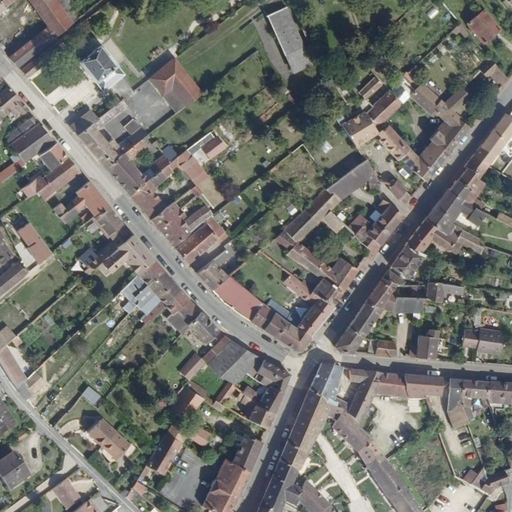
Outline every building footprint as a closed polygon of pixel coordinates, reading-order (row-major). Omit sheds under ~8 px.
[(0,0),(0,13),(17,0),(26,0),(46,27),(9,61),(17,70),(73,27),(57,4),(53,0),(0,0)] [(511,0),(503,0),(511,9),(511,0)] [(83,14),(77,5),(73,8),(80,17),(83,14)] [(310,70),(285,11),(268,19),(293,77),(310,70)] [(502,34),(484,13),(467,28),(485,48),(502,34)] [(123,76),(99,46),(76,64),(94,85),(101,93),(119,79),(123,76)] [(42,68),(37,61),(21,73),(27,80),(42,68)] [(203,97),(175,63),(150,82),(162,98),(171,91),(186,110),(203,97)] [(509,83),(492,64),(480,75),(489,84),(491,82),(502,92),(509,83)] [(412,77),(366,123),(376,139),(414,102),(425,89),(412,77)] [(375,85),(359,101),(366,108),(382,91),(375,85)] [(355,106),(346,86),(339,89),(349,111),(355,106)] [(19,116),(25,112),(6,89),(0,93),(0,114),(2,118),(13,110),(19,116)] [(434,146),(447,159),(471,130),(455,116),(473,97),(466,89),(446,107),(425,89),(414,102),(432,119),(436,115),(447,124),(430,142),(434,146)] [(124,100),(97,121),(98,122),(125,102),(124,100)] [(132,109),(125,102),(98,122),(77,139),(105,172),(135,149),(144,142),(147,139),(133,122),(125,129),(132,138),(119,148),(114,142),(109,146),(99,135),(132,109)] [(91,114),(70,131),(77,139),(98,122),(97,121),(91,114)] [(511,140),(511,124),(509,122),(505,120),(474,162),(488,173),(511,140)] [(347,133),(343,125),(336,129),(356,154),(376,139),(366,123),(364,121),(347,133)] [(30,159),(52,143),(37,126),(8,145),(14,153),(22,164),(30,159)] [(164,135),(160,130),(149,138),(154,143),(164,135)] [(379,144),(401,164),(410,155),(387,134),(379,144)] [(210,143),(206,138),(192,149),(197,155),(210,143)] [(161,150),(170,143),(167,139),(158,146),(161,150)] [(148,148),(144,142),(135,149),(139,156),(148,148)] [(50,171),(66,160),(53,145),(39,158),(50,171)] [(401,164),(425,186),(447,159),(434,146),(419,163),(410,155),(401,164)] [(151,169),(156,176),(174,162),(180,158),(172,147),(164,153),(166,157),(151,169)] [(135,149),(105,172),(118,187),(137,172),(129,164),(139,156),(135,149)] [(192,149),(187,152),(193,159),(197,155),(192,149)] [(180,158),(174,162),(180,170),(193,185),(206,175),(193,159),(187,152),(180,158)] [(0,184),(24,166),(22,164),(14,153),(3,162),(8,169),(0,174),(0,184)] [(69,182),(79,175),(66,160),(50,171),(48,173),(46,171),(40,175),(47,184),(34,194),(43,204),(53,196),(52,194),(68,181),(69,182)] [(349,175),(356,170),(350,161),(343,167),(349,175)] [(156,176),(147,183),(153,190),(180,170),(174,162),(156,176)] [(492,175),(488,173),(474,162),(465,173),(467,175),(458,187),(471,196),(479,185),(485,177),(489,179),(492,175)] [(349,175),(331,188),(326,193),(337,206),(342,203),(367,185),(372,200),(379,200),(379,190),(364,164),(356,170),(349,175)] [(391,181),(393,169),(387,168),(385,180),(391,181)] [(137,172),(118,187),(127,197),(147,183),(137,172)] [(24,201),(34,194),(47,184),(40,175),(22,189),(25,194),(21,197),(24,201)] [(196,189),(209,179),(206,175),(193,185),(196,189)] [(147,183),(127,197),(150,224),(166,212),(162,207),(153,196),(156,193),(153,190),(147,183)] [(485,189),(479,185),(471,196),(478,199),(485,189)] [(91,224),(106,211),(86,186),(75,197),(76,200),(70,205),(77,214),(83,209),(88,215),(79,223),(83,230),(91,224)] [(396,204),(405,211),(413,201),(396,187),(395,187),(392,188),(392,192),(391,195),(396,204)] [(471,196),(458,187),(456,187),(449,196),(447,195),(435,211),(451,222),(455,224),(462,215),(471,221),(473,217),(479,221),(481,215),(471,209),(464,205),(471,196)] [(192,192),(187,195),(193,202),(197,199),(192,192)] [(326,193),(280,232),(295,246),(321,221),(326,229),(335,237),(343,229),(328,214),(337,206),(326,193)] [(478,199),(471,196),(464,205),(471,209),(478,199)] [(342,203),(337,206),(328,214),(343,229),(360,247),(367,240),(376,248),(380,251),(403,221),(400,217),(390,209),(382,208),(378,212),(384,218),(373,232),(342,203)] [(77,214),(70,205),(64,210),(72,221),(78,216),(77,214)] [(72,221),(64,210),(62,213),(57,207),(51,212),(63,228),(72,221)] [(166,212),(150,224),(174,251),(206,226),(212,221),(215,219),(212,216),(208,219),(202,213),(184,227),(182,224),(185,221),(172,207),(166,212)] [(115,255),(132,242),(106,211),(91,224),(108,243),(106,245),(115,255)] [(451,222),(435,211),(424,225),(456,245),(464,234),(450,225),(451,222)] [(511,230),(511,223),(499,218),(497,223),(511,230)] [(177,255),(189,269),(216,246),(219,243),(221,245),(222,246),(229,241),(212,221),(206,226),(208,229),(177,255)] [(456,245),(424,225),(405,250),(407,251),(421,258),(431,245),(448,257),(453,251),(457,252),(460,248),(456,245)] [(280,232),(272,239),(286,253),(295,246),(280,232)] [(464,234),(456,245),(460,248),(481,260),(485,252),(510,259),(511,252),(511,248),(485,238),(482,244),(464,234)] [(366,253),(369,256),(376,248),(367,240),(360,247),(366,253)] [(0,267),(9,260),(0,247),(0,242),(0,241),(0,267)] [(139,279),(154,265),(132,242),(115,255),(109,260),(106,263),(107,265),(102,271),(107,277),(111,273),(112,274),(125,263),(139,279)] [(321,284),(340,297),(356,275),(344,265),(342,267),(339,264),(337,265),(331,273),(295,246),(286,253),(284,256),(321,284)] [(421,258),(407,251),(392,271),(407,282),(424,260),(421,258)] [(226,253),(197,278),(210,294),(229,277),(240,268),(236,263),(221,276),(216,270),(230,258),(226,253)] [(103,266),(106,263),(109,260),(105,255),(99,260),(100,262),(103,266)] [(92,275),(103,266),(100,262),(90,272),(92,275)] [(30,274),(21,263),(14,268),(22,280),(30,274)] [(150,290),(164,275),(154,265),(139,279),(116,300),(121,304),(129,296),(143,282),(150,290)] [(0,279),(0,286),(5,294),(22,280),(14,268),(0,279)] [(404,286),(390,274),(383,283),(396,289),(400,292),(404,286)] [(166,311),(181,294),(164,275),(150,290),(137,303),(135,305),(139,310),(142,307),(146,310),(157,299),(162,305),(150,318),(148,318),(143,323),(148,328),(166,311)] [(229,277),(210,294),(235,314),(263,335),(276,316),(229,277)] [(297,333),(309,343),(333,313),(331,310),(312,295),(310,294),(300,286),(290,278),(283,286),(314,311),(297,333)] [(137,303),(150,290),(143,282),(129,296),(137,303)] [(302,282),(300,286),(310,294),(312,291),(302,282)] [(396,289),(383,283),(378,290),(367,307),(387,314),(394,315),(395,302),(390,299),(396,289)] [(312,295),(331,310),(340,297),(321,284),(312,295)] [(465,298),(466,290),(433,285),(429,285),(428,288),(427,299),(423,299),(422,303),(424,303),(442,306),(443,300),(447,301),(448,296),(465,298)] [(177,317),(191,304),(181,294),(166,311),(175,319),(177,317)] [(422,303),(395,302),(394,315),(423,316),(424,303),(422,303)] [(189,329),(202,315),(191,304),(177,317),(183,323),(189,329)] [(387,314),(367,307),(350,332),(359,337),(365,340),(367,341),(378,322),(383,322),(387,314)] [(207,348),(220,335),(202,315),(189,329),(192,332),(207,348)] [(276,316),(263,335),(296,356),(300,356),(309,343),(297,333),(276,316)] [(186,332),(189,329),(183,323),(176,331),(178,335),(174,339),(177,342),(186,332)] [(0,351),(5,348),(16,338),(8,329),(0,335),(0,351)] [(359,337),(350,332),(337,351),(341,356),(354,357),(365,340),(359,337)] [(478,352),(477,356),(502,359),(504,338),(480,334),(480,336),(478,352)] [(440,336),(421,335),(419,350),(417,362),(437,364),(438,359),(439,345),(440,336)] [(465,350),(478,352),(480,336),(466,335),(465,350)] [(209,369),(233,346),(227,341),(214,355),(204,364),(208,368),(209,369)] [(395,345),(371,342),(369,354),(365,355),(364,358),(399,361),(395,345)] [(242,363),(250,355),(233,346),(209,369),(222,382),(242,363)] [(0,363),(17,392),(26,383),(5,348),(0,351),(0,363)] [(412,350),(410,362),(417,362),(419,350),(412,350)] [(253,369),(259,360),(250,355),(242,363),(253,369)] [(194,386),(202,376),(208,368),(204,364),(198,359),(184,379),(194,386)] [(254,381),(281,399),(290,378),(259,360),(253,369),(259,373),(254,381)] [(247,377),(253,369),(242,363),(222,382),(229,389),(231,385),(235,388),(240,391),(248,378),(247,377)] [(345,372),(321,368),(310,396),(342,415),(345,415),(358,429),(375,398),(386,379),(351,373),(350,384),(362,386),(350,409),(334,402),(345,372)] [(386,379),(375,398),(411,402),(407,393),(406,381),(386,379)] [(274,416),(281,399),(254,381),(251,380),(249,384),(266,397),(265,399),(261,407),(274,416)] [(36,388),(29,381),(26,383),(17,392),(24,400),(36,388)] [(407,393),(411,402),(425,403),(425,399),(429,399),(430,396),(442,397),(443,393),(443,385),(406,381),(407,393)] [(217,406),(224,410),(226,407),(224,405),(235,388),(231,385),(229,389),(217,406)] [(450,393),(451,385),(443,385),(443,393),(450,393)] [(461,413),(463,386),(451,385),(450,393),(448,417),(461,413)] [(254,402),(259,395),(246,386),(241,392),(254,402)] [(497,413),(489,388),(463,386),(461,413),(466,424),(473,421),(470,414),(470,404),(485,405),(492,415),(497,413)] [(511,389),(489,388),(497,413),(502,429),(503,427),(501,419),(500,416),(508,416),(509,411),(511,412),(511,411),(511,389)] [(202,414),(209,406),(205,404),(189,393),(170,415),(187,425),(197,412),(202,414)] [(257,404),(261,407),(265,399),(259,395),(254,402),(257,404)] [(422,511),(381,454),(342,415),(310,396),(281,464),(299,473),(316,434),(320,435),(325,422),(335,425),(332,432),(357,455),(355,458),(365,471),(368,470),(398,511),(422,511)] [(215,410),(217,406),(207,401),(205,404),(209,406),(215,410)] [(267,431),(274,416),(261,407),(257,404),(248,421),(267,431)] [(468,427),(466,424),(461,413),(448,417),(455,433),(468,427)] [(0,415),(0,437),(13,429),(3,414),(0,415)] [(89,438),(102,451),(103,450),(114,438),(100,426),(89,438)] [(167,439),(183,448),(187,441),(205,451),(212,440),(195,428),(190,437),(174,428),(167,439)] [(114,438),(103,450),(117,463),(129,450),(115,437),(114,438)] [(248,475),(261,445),(246,437),(232,466),(248,475)] [(165,479),(183,448),(167,439),(147,469),(152,472),(165,479)] [(30,477),(14,454),(0,463),(0,478),(9,492),(30,477)] [(231,511),(249,476),(248,475),(232,466),(226,463),(202,511),(203,511),(231,511)] [(299,473),(281,464),(262,511),(265,511),(282,511),(286,504),(297,508),(298,506),(302,495),(292,491),(299,473)] [(485,466),(474,487),(491,497),(495,491),(511,485),(511,480),(508,473),(492,481),(485,466)] [(147,469),(139,482),(144,485),(152,472),(147,469)] [(138,496),(144,488),(134,480),(128,488),(138,496)] [(82,501),(68,481),(55,491),(69,511),(82,501)] [(332,511),(306,485),(302,495),(298,506),(303,511),(332,511)] [(95,511),(89,503),(77,511),(95,511)]
